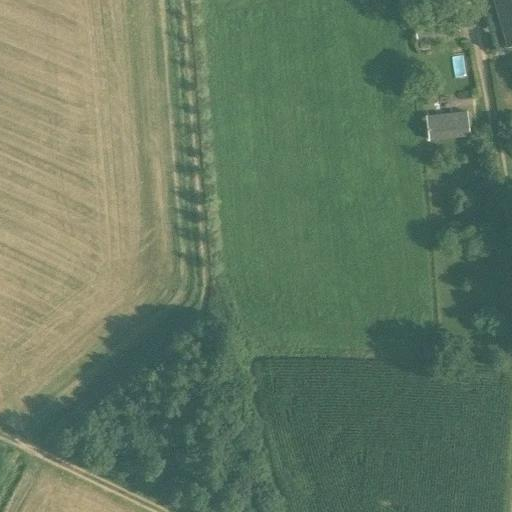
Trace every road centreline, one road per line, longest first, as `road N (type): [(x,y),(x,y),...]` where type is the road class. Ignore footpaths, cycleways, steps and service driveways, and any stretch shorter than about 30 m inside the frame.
road 1 (track): [(473,0),(476,65),(511,249)]
road 2 (track): [(153,511),(0,437)]
